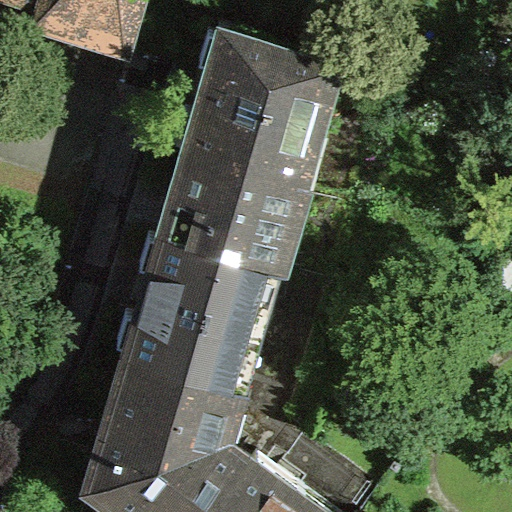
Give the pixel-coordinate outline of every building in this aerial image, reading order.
[(67,30),(127,49),(141,0),(27,0),(38,3),(33,19),(67,30)] [(178,132),(185,134),(183,142),(305,178),(340,57),(219,19),(217,26),(209,24),(200,55),(208,57),(200,85),(195,104),(186,101),(178,132)] [(160,222),(281,258),(288,260),(311,179),(305,178),(183,142),(168,192),(160,222)] [(281,258),(160,222),(158,230),(150,227),(141,259),(148,261),(136,301),(135,307),(127,305),(118,336),(125,338),(123,345),(246,381),(281,258)] [(511,293),(511,259),(497,255),(488,286),(511,293)] [(123,345),(84,479),(121,506),(130,511),(198,511),(245,448),(229,436),(246,381),(123,345)] [(348,511),(257,446),(252,453),(245,448),(198,511),(348,511)]
